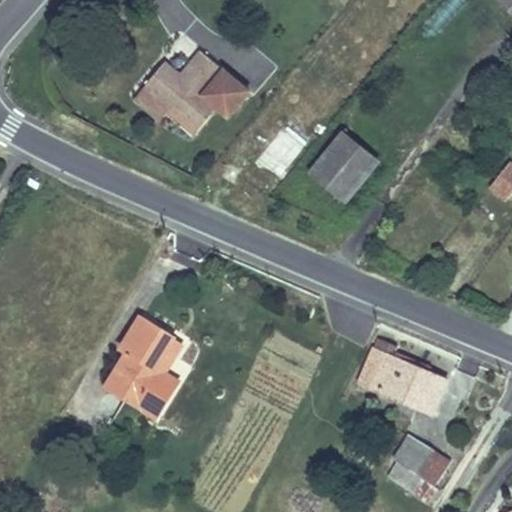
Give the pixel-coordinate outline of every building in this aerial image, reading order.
[(148,84),(151,87),(199,128),(221,102),(233,111),(253,87),(205,46),(185,69),(170,58),(148,84)] [(511,53),(510,52),(495,69),(511,81),(511,53)] [(199,128),(151,87),(136,102),(158,120),(165,112),(193,136),(199,128)] [(386,157),(350,128),(319,166),(354,195),(386,157)] [(487,190),(505,205),(511,196),(511,163),(510,162),(487,190)] [(185,314),(162,300),(142,332),(152,337),(131,368),(148,377),(185,314)] [(185,314),(148,377),(166,387),(185,354),(175,349),(194,320),(185,314)] [(175,349),(185,354),(202,325),(194,320),(175,349)] [(400,328),(396,337),(419,348),(424,337),(400,328)] [(396,337),(381,373),(403,383),(443,402),(455,407),(471,371),(419,348),(396,337)] [(443,402),(403,383),(395,400),(400,403),(434,416),(443,402)] [(410,448),(440,459),(451,464),(463,436),(418,416),(405,445),(410,448)] [(410,448),(404,459),(436,472),(440,459),(410,448)] [(511,511),(511,498),(509,500),(511,506),(503,511),(502,511),(511,511)]
